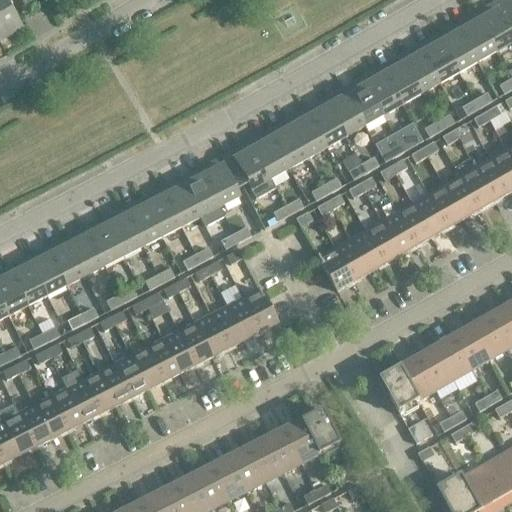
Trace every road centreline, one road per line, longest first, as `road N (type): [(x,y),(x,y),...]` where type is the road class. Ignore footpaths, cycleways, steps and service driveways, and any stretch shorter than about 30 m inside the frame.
road 1 (residential): [(38,511),(342,358),(511,260)]
road 2 (residential): [(0,240),(435,0)]
road 3 (residential): [(0,87),(147,0)]
